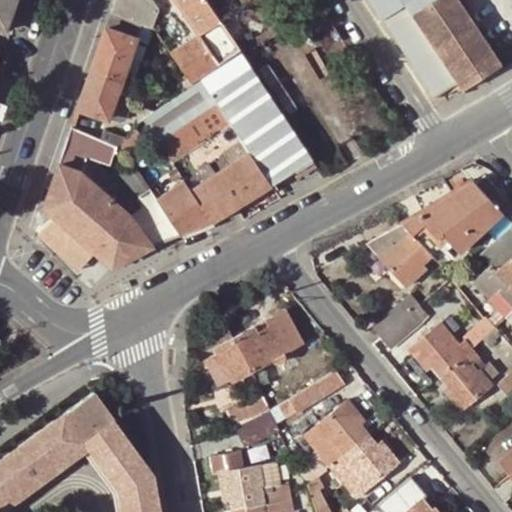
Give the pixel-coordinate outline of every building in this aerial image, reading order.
[(0,0),(0,26),(6,29),(16,0),(0,0)] [(212,4),(208,0),(171,0),(195,35),(220,17),(212,4)] [(372,0),(435,95),(459,79),(464,86),(501,59),(462,0),(372,0)] [(140,22),(110,13),(105,27),(135,37),(140,22)] [(237,40),(220,17),(195,35),(177,46),(169,51),(170,53),(190,81),(241,47),(237,40)] [(148,41),(153,27),(140,22),(135,37),(148,41)] [(161,23),(153,27),(169,51),(177,46),(161,23)] [(129,54),(135,37),(105,27),(91,67),(106,72),(122,78),(122,74),(127,63),(129,54)] [(284,175),(314,156),(300,135),(265,84),(243,49),(200,77),(231,120),(246,143),(249,147),(270,178),(272,182),(284,175)] [(116,93),(122,78),(106,72),(91,67),(89,74),(84,87),(112,97),(115,97),(116,93)] [(200,79),(192,84),(173,97),(164,104),(157,108),(153,111),(143,118),(171,160),(215,130),(231,120),(200,77),(200,79)] [(113,101),(115,97),(112,97),(84,87),(77,107),(107,118),(113,101)] [(150,88),(139,106),(153,111),(157,108),(163,93),(150,88)] [(246,143),(231,120),(215,130),(234,157),(249,147),(246,143)] [(106,125),(101,138),(117,145),(119,142),(127,135),(106,125)] [(136,125),(127,135),(119,142),(126,153),(144,135),(136,125)] [(79,129),(70,126),(63,148),(86,156),(110,165),(117,145),(101,138),(79,129)] [(171,160),(183,178),(189,187),(234,157),(215,130),(171,160)] [(189,187),(211,219),(272,182),(270,178),(249,147),(234,157),(189,187)] [(86,156),(63,148),(61,153),(44,207),(56,217),(76,235),(94,250),(111,265),(151,242),(131,214),(117,203),(90,179),(80,170),(86,156)] [(136,196),(149,187),(140,173),(132,162),(119,171),(136,196)] [(100,166),(90,179),(117,203),(121,197),(109,187),(115,180),(100,166)] [(401,221),(432,254),(442,245),(449,238),(453,242),(468,230),(478,240),(508,215),(508,212),(511,208),(511,200),(492,177),(484,183),(481,180),(433,203),(435,205),(428,209),(426,207),(401,221)] [(161,204),(180,232),(211,219),(189,187),(183,178),(155,195),(161,204)] [(156,240),(180,232),(161,204),(155,195),(149,187),(136,196),(143,206),(131,214),(151,242),(156,240)] [(77,269),(94,250),(76,235),(56,217),(39,236),(77,269)] [(422,263),(432,254),(401,221),(400,221),(367,240),(407,286),(421,273),(417,268),(422,263)] [(496,290),(511,308),(511,228),(480,255),(493,272),(496,269),(507,282),(496,290)] [(449,238),(442,245),(446,249),(453,242),(449,238)] [(427,268),(422,263),(417,268),(421,273),(427,268)] [(373,320),(385,334),(420,304),(410,292),(373,320)] [(226,302),(219,306),(226,321),(235,317),(226,302)] [(420,304),(385,334),(393,344),(429,314),(420,304)] [(226,321),(219,306),(211,310),(220,325),(226,321)] [(284,307),(235,335),(252,369),(272,358),(271,354),(283,347),(284,351),(303,340),(284,307)] [(495,324),(505,314),(500,308),(490,318),(495,324)] [(511,321),(505,314),(495,324),(500,331),(511,321)] [(495,324),(490,318),(487,321),(485,318),(467,334),(473,342),(495,324)] [(432,363),(439,371),(463,351),(458,345),(451,335),(453,334),(441,320),(410,347),(421,361),(427,356),(432,363)] [(500,331),(495,324),(473,342),(475,344),(483,338),(487,342),(500,331)] [(252,369),(235,335),(214,346),(218,352),(197,364),(196,381),(202,392),(231,377),(233,379),(252,369)] [(458,345),(463,351),(471,344),(466,338),(458,345)] [(471,344),(463,351),(471,362),(480,355),(471,344)] [(271,354),(272,358),(274,361),(276,364),(279,365),(283,364),(286,362),(287,360),(288,357),(286,354),(284,351),(283,347),(271,354)] [(463,351),(439,371),(449,384),(454,390),(449,394),(461,408),(492,382),(480,367),(477,369),(471,362),(463,351)] [(427,368),(432,363),(427,356),(421,361),(427,368)] [(338,364),(277,405),(288,420),(349,380),(338,364)] [(511,364),(503,373),(511,382),(511,364)] [(454,390),(449,384),(444,387),(449,394),(454,390)] [(0,511),(0,501),(85,440),(119,487),(123,511),(158,511),(151,471),(94,391),(60,416),(0,458),(0,511)] [(226,412),(232,423),(269,408),(262,391),(226,412)] [(324,453),(332,463),(368,433),(360,423),(354,416),(359,412),(347,398),(292,441),(304,457),(310,451),(324,453)] [(269,408),(232,423),(247,447),(278,429),(269,408)] [(354,416),(360,423),(364,418),(359,412),(354,416)] [(368,433),(332,463),(358,494),(399,461),(387,446),(382,450),(376,442),(368,433)] [(381,439),(376,442),(382,450),(387,446),(381,439)] [(214,474),(220,474),(219,471),(243,467),(240,450),(210,455),(214,474)] [(272,482),(281,480),(278,461),(243,467),(219,471),(220,474),(223,489),(229,488),(230,497),(234,510),(276,503),(272,482)] [(308,483),(319,475),(313,465),(301,471),(308,483)] [(319,475),(308,483),(317,511),(358,511),(351,504),(340,511),(331,511),(322,488),(325,486),(319,475)] [(276,503),(285,502),(281,480),(272,482),(276,503)] [(441,511),(435,504),(432,507),(423,496),(421,497),(414,489),(404,497),(411,507),(405,511),(441,511)] [(277,511),(276,503),(234,510),(233,511),(277,511)]
